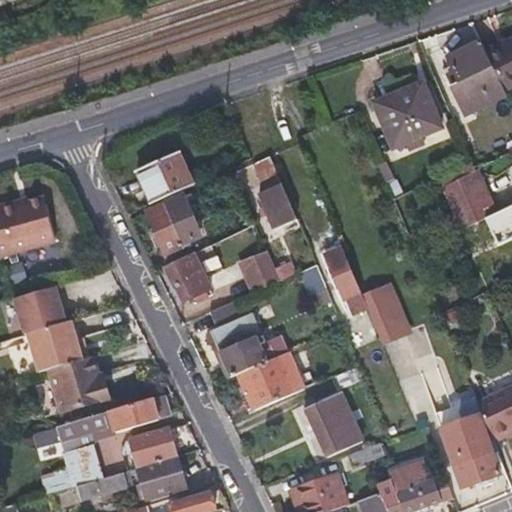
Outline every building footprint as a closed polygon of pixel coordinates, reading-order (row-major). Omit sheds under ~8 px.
[(511,38),(482,53),(503,93),(511,88),(511,38)] [(452,70),(448,72),(443,75),(466,115),(504,95),(503,93),(482,53),(477,41),(446,58),(452,70)] [(394,152),(418,140),(442,129),(420,85),(373,107),(394,152)] [(191,186),(183,169),(174,152),(135,171),(151,205),(191,186)] [(269,158),(253,165),(266,193),(281,186),(269,158)] [(292,185),(302,182),(311,178),(303,158),(284,166),(292,185)] [(281,186),(266,193),(258,197),(273,231),(296,221),(281,186)] [(16,201),(0,205),(0,255),(54,239),(43,197),(16,204),(16,201)] [(177,199),(160,208),(143,216),(164,257),(172,254),(182,249),(181,246),(197,238),(177,199)] [(511,208),(484,221),(495,245),(511,236),(511,208)] [(340,247),(333,231),(321,237),(328,252),(340,247)] [(340,247),(328,252),(324,254),(344,299),(359,292),(340,247)] [(172,254),(176,262),(186,257),(182,249),(172,254)] [(182,303),(195,296),(208,289),(191,254),(186,257),(176,262),(164,268),(174,289),(175,288),(182,303)] [(452,271),(444,254),(431,260),(439,278),(452,271)] [(273,270),(279,282),(292,276),(286,264),(273,270)] [(53,286),(13,298),(24,334),(25,334),(48,327),(63,323),(64,322),(53,286)] [(324,286),(317,290),(310,293),(316,306),(330,300),(324,286)] [(231,378),(238,375),(266,363),(257,344),(263,341),(251,316),(242,321),(234,303),(209,314),(217,332),(211,335),(231,378)] [(80,359),(68,321),(64,322),(63,323),(48,327),(25,334),(36,372),(47,369),(80,359)] [(80,359),(47,369),(60,411),(109,397),(104,380),(99,381),(91,356),(80,359)] [(266,363),(238,375),(253,412),(295,394),(279,358),(266,363)] [(359,366),(348,371),(337,376),(343,388),(364,379),(359,366)] [(511,387),(477,404),(493,443),(511,433),(511,387)] [(150,397),(157,420),(168,416),(162,394),(150,397)] [(326,457),(344,449),(362,441),(339,394),(304,410),(326,457)] [(113,432),(135,426),(157,420),(150,397),(56,425),(61,440),(111,426),(113,432)] [(441,428),(463,489),(499,475),(491,453),(497,451),(474,397),(460,402),(459,411),(462,420),(441,428)] [(138,466),(176,454),(168,428),(130,438),(138,466)] [(56,429),(35,432),(38,457),(59,454),(56,429)] [(346,455),(348,461),(351,467),(382,456),(377,443),(346,455)] [(73,485),(98,478),(90,449),(64,456),(73,485)] [(147,499),(166,493),(185,487),(176,454),(138,466),(147,499)] [(387,511),(405,511),(414,508),(437,498),(426,474),(420,477),(412,461),(386,473),(392,485),(378,491),(379,496),(387,511)] [(128,486),(126,478),(123,470),(98,478),(73,485),(63,488),(68,504),(128,486)] [(298,511),(331,511),(337,510),(348,506),(336,476),(298,488),(302,502),(295,505),(298,511)] [(170,511),(206,511),(213,510),(207,492),(168,503),(170,511)] [(387,511),(379,496),(361,502),(365,511),(387,511)] [(223,498),(211,502),(213,510),(227,506),(223,498)]
